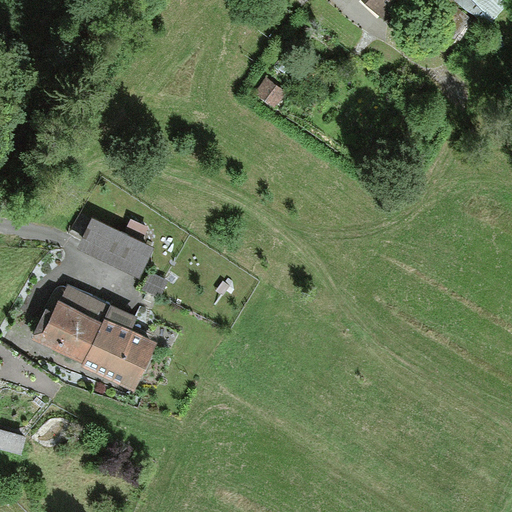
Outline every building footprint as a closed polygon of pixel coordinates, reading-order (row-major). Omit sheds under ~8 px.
[(368,0),(386,17),(402,0),(458,0),(481,22),(502,0),(368,0)] [(86,247),(141,271),(154,241),(99,217),(86,247)] [(142,287),(158,294),(163,281),(148,274),(142,287)] [(63,284),(37,337),(137,386),(158,343),(131,330),(136,320),(63,284)] [(0,446),(18,452),(22,437),(0,430),(0,446)]
